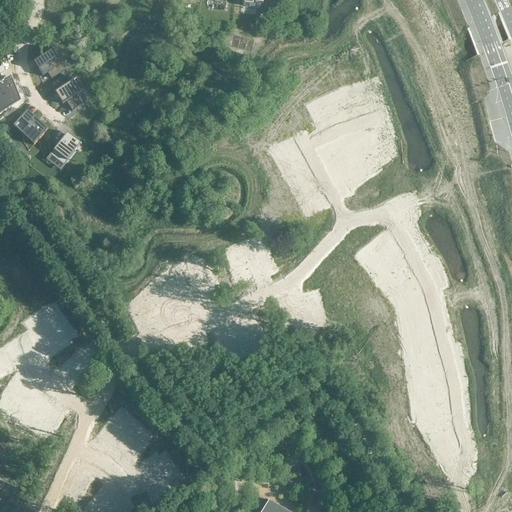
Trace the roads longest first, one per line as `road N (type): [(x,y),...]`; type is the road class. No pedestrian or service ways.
road 1 (residential): [(346,228),(371,220),(398,229),(432,294),(471,449),(504,481)]
road 2 (residential): [(90,414),(128,361),(234,320),(346,228)]
road 3 (residential): [(36,0),(20,66),(37,103),(57,121)]
road 4 (secondary): [(469,0),(510,113)]
